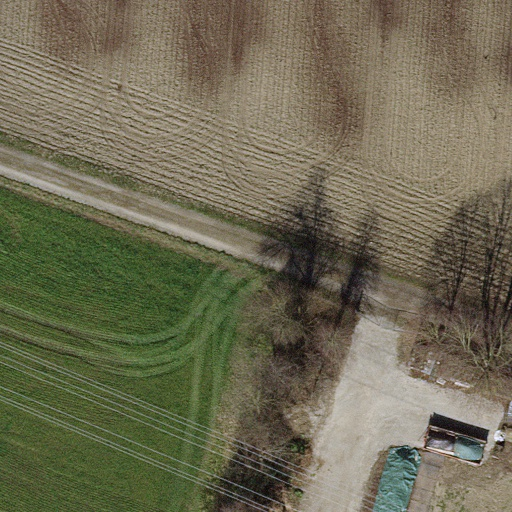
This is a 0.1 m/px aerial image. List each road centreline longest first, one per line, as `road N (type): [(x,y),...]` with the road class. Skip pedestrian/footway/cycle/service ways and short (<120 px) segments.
road 1 (track): [(511,337),(0,159)]
road 2 (track): [(392,296),(338,511)]
